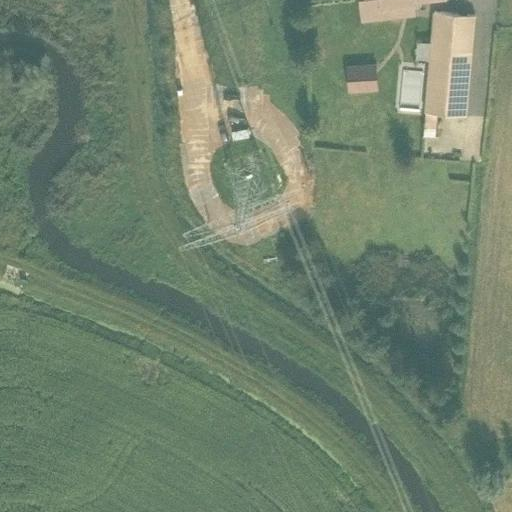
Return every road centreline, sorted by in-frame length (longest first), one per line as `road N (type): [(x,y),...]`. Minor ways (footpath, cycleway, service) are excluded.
road 1 (track): [(465,511),(452,482),(355,378),(181,261),(140,179),(129,0)]
road 2 (track): [(400,511),(333,433),(164,333),(0,266)]
